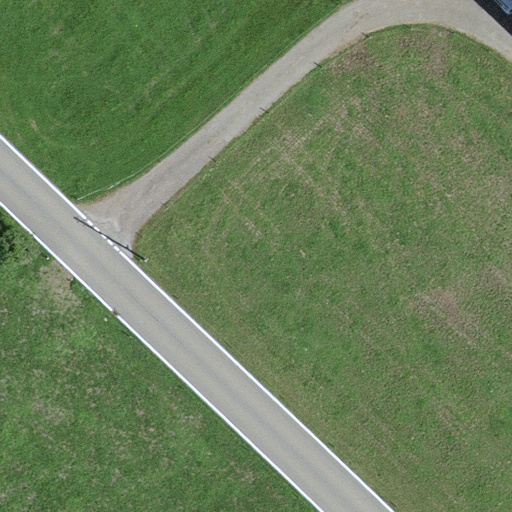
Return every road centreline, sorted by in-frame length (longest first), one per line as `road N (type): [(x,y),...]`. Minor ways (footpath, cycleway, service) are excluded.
road 1 (track): [(511,45),(473,17),(432,3),(358,14),(317,38),(81,241)]
road 2 (tertiary): [(0,165),(365,511)]
